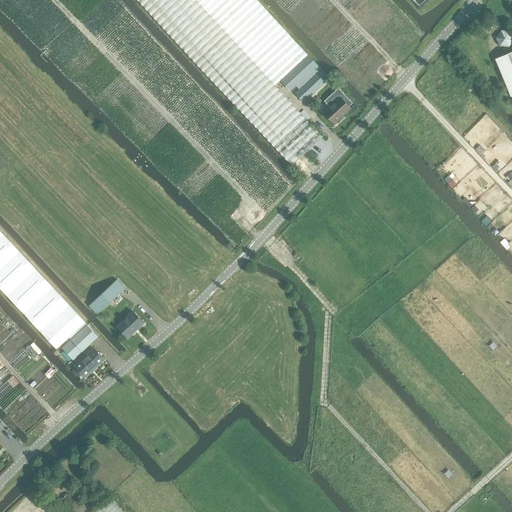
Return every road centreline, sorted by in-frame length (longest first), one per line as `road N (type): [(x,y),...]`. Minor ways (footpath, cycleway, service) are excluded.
road 1 (residential): [(0,484),(251,249),(474,0)]
road 2 (track): [(425,511),(324,400),(330,309),(249,224),(247,198),(55,0)]
road 3 (track): [(511,195),(403,81)]
road 4 (track): [(300,103),(202,0)]
